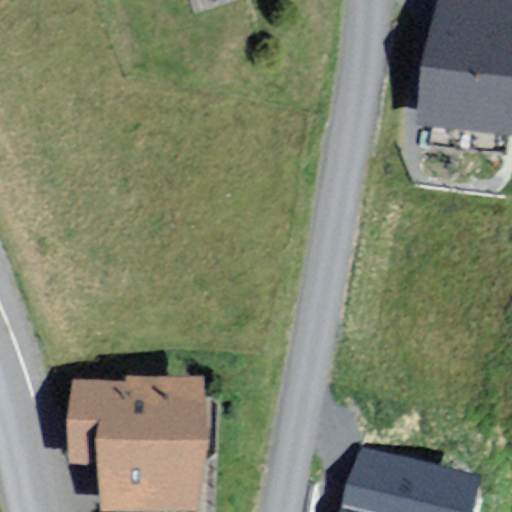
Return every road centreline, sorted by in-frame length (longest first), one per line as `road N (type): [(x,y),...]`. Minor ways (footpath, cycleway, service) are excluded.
road 1 (unclassified): [(367,0),(359,94),(284,511)]
road 2 (unclassified): [(37,511),(0,370)]
